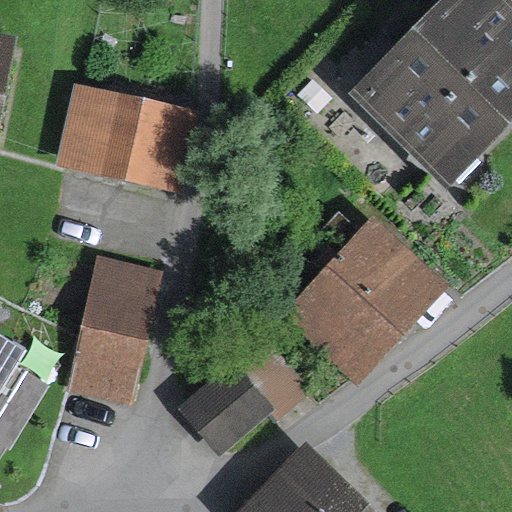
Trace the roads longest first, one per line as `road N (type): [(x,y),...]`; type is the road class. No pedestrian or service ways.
road 1 (residential): [(161,498),(156,426),(196,189),(210,0)]
road 2 (residential): [(511,277),(297,439),(248,469),(161,498)]
